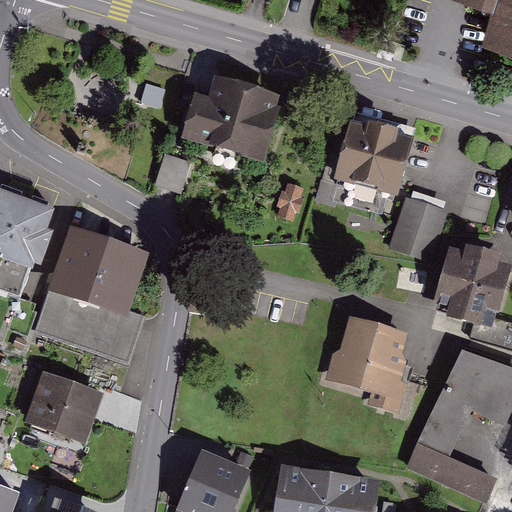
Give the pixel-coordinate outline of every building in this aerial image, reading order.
[(511,0),(501,0),(501,3),(491,39),(511,45),(511,0)] [(209,68),(185,135),(260,161),(284,94),(209,68)] [(353,112),(337,165),(403,185),(419,132),(353,112)] [(0,198),(0,294),(5,297),(36,211),(0,198)] [(406,207),(395,249),(431,259),(442,216),(406,207)] [(147,249),(74,222),(53,279),(126,306),(147,249)] [(511,304),(511,264),(461,248),(445,294),(463,299),(460,308),(480,315),(478,321),(476,326),(511,337),(511,320),(507,319),(511,304)] [(405,328),(345,312),(329,370),(389,387),(405,328)] [(511,355),(459,338),(401,457),(482,493),(494,466),(448,444),(470,402),(502,416),(511,397),(511,355)] [(101,383),(45,364),(30,410),(86,429),(101,383)] [(205,459),(182,511),(184,511),(232,511),(248,478),(205,459)] [(370,511),(374,490),(285,478),(280,511),(370,511)] [(0,511),(8,511),(13,502),(0,497),(0,511)]
